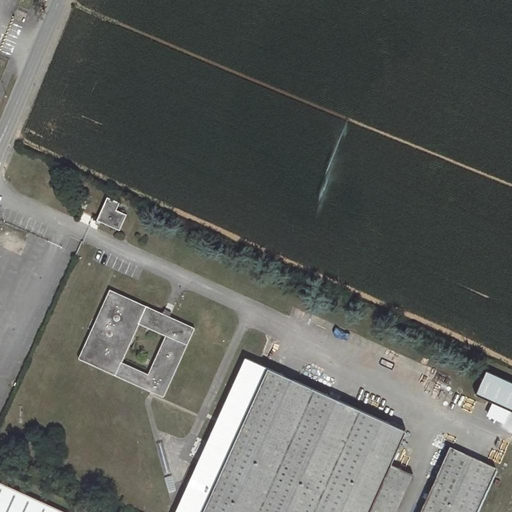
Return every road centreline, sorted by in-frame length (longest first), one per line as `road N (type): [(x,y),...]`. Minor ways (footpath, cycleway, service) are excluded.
road 1 (unknown): [(0,203),(506,428)]
road 2 (tertiary): [(57,0),(0,137)]
